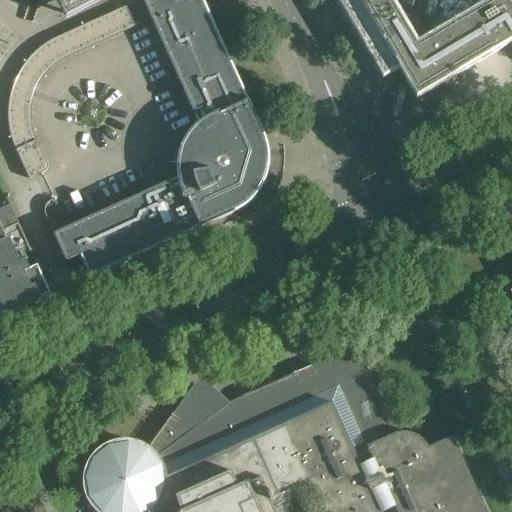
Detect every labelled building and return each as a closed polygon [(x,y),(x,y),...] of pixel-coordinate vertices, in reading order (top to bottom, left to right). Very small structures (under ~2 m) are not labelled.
[(142,0),(152,21),(201,129),(197,132),(194,136),(191,140),(189,144),(187,148),(185,152),(184,157),(183,161),(183,166),(183,171),(183,176),(68,227),(53,234),(65,259),(65,260),(67,261),(68,261),(80,256),(90,278),(235,213),(239,211),(242,209),(246,206),(250,203),(254,199),(257,195),(260,191),(263,186),(265,181),(266,177),(268,173),(269,168),(269,163),(269,159),(269,154),(268,150),(268,146),(266,140),(264,135),(203,0),(176,0),(175,0),(142,0)] [(54,0),(61,12),(66,21),(105,0),(54,0)] [(360,44),(361,47),(362,46),(369,58),(369,59),(370,61),(378,73),(377,73),(379,75),(386,87),(386,88),(387,90),(395,102),(394,102),(396,104),(403,116),(404,119),(405,118),(405,119),(407,117),(423,107),(424,108),(426,106),(442,96),(442,97),(444,95),(461,85),(463,84),(479,74),(482,80),(483,82),(484,82),(486,81),(502,71),(505,70),(504,69),(511,64),(511,0),(434,0),(435,1),(428,5),(428,4),(426,5),(426,6),(419,10),(418,9),(416,10),(417,11),(410,16),(409,15),(407,16),(407,17),(400,21),(400,20),(398,22),(391,27),(391,26),(389,27),(389,28),(382,32),(381,31),(379,33),(370,38),(370,39),(363,43),(363,42),(360,44)] [(28,61),(18,75),(38,85),(42,78),(48,71),(64,59),(137,26),(127,7),(49,43),(38,50),(28,61)] [(13,85),(13,87),(34,93),(34,92),(37,86),(38,85),(18,75),(16,78),(13,85)] [(9,99),(31,103),(32,98),(34,93),(13,87),(11,92),(9,99)] [(8,107),(8,112),(30,112),(30,110),(31,104),(31,103),(9,99),(8,107)] [(8,112),(8,114),(8,121),(8,125),(31,122),(30,116),(30,112),(8,112)] [(31,122),(8,125),(9,128),(10,136),(11,138),(33,131),(32,129),(31,123),(31,122)] [(33,131),(11,138),(12,143),(15,149),(15,150),(37,140),(34,135),(33,131)] [(37,140),(15,150),(29,179),(43,172),(45,171),(47,170),(47,167),(47,165),(47,163),(37,140)] [(0,209),(0,337),(12,332),(14,335),(36,325),(35,322),(56,312),(50,296),(51,296),(38,267),(33,268),(27,254),(31,252),(10,205),(0,209)] [(301,495),(314,490),(324,511),(386,511),(394,509),(395,511),(486,511),(452,437),(430,447),(429,445),(427,441),(423,438),(419,435),(415,433),(411,432),(406,432),(402,432),(397,433),(394,435),(393,435),(392,435),(353,347),(226,405),(225,406),(214,417),(228,445),(253,434),(269,468),(286,461),(301,495)] [(277,511),(275,507),(301,495),(286,461),(269,468),(253,434),(228,445),(214,417),(225,406),(224,404),(209,390),(179,423),(172,417),(149,448),(148,448),(142,445),(136,443),(130,441),(128,441),(118,441),(111,443),(104,447),(97,452),(92,457),(91,459),(86,468),(84,477),(83,479),(85,489),(87,498),(88,501),(93,509),(96,511),(277,511)]
